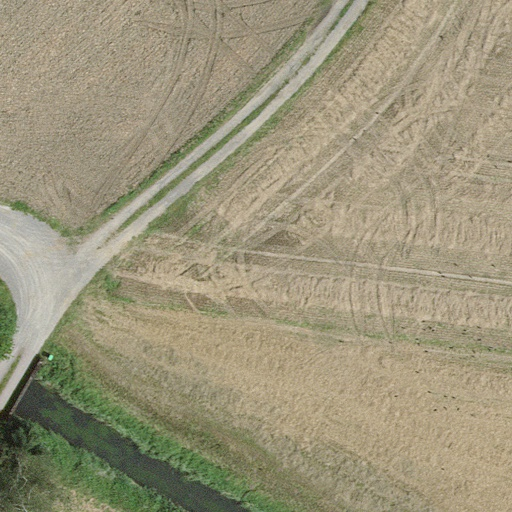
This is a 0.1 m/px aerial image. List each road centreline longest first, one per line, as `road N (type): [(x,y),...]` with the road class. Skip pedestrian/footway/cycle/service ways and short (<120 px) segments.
road 1 (track): [(323,0),(45,296)]
road 2 (track): [(0,271),(45,296),(0,372)]
